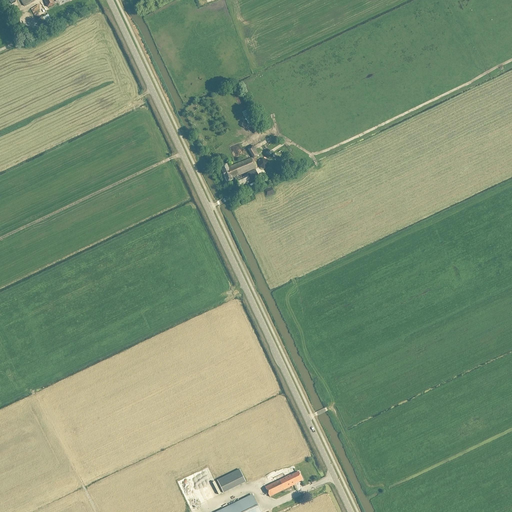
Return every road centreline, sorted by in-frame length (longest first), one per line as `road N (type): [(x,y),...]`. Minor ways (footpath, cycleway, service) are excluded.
road 1 (tertiary): [(349,511),(109,0)]
road 2 (unknown): [(180,151),(0,238)]
